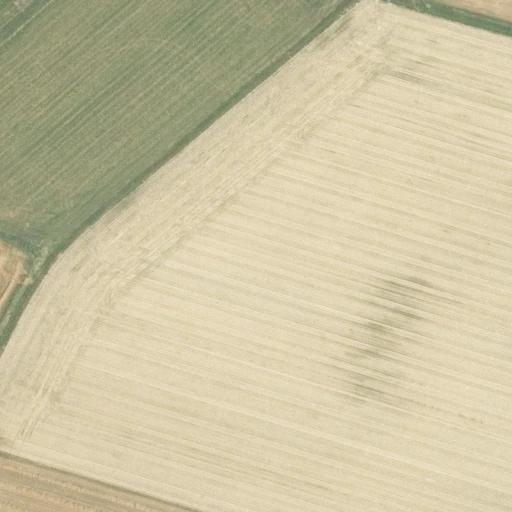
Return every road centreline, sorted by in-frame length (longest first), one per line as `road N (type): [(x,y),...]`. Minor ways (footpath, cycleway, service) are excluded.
road 1 (track): [(355,0),(43,255),(0,345)]
road 2 (track): [(367,0),(511,39)]
